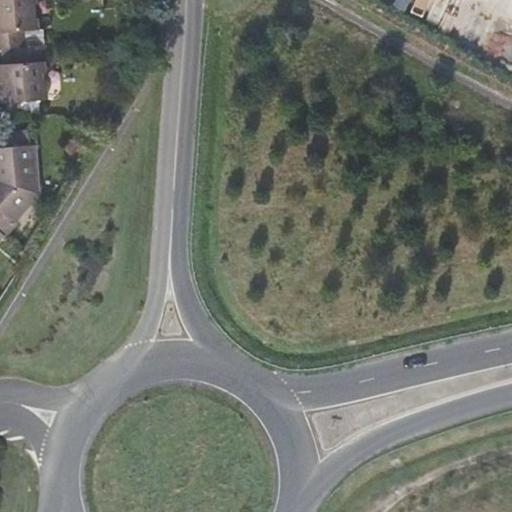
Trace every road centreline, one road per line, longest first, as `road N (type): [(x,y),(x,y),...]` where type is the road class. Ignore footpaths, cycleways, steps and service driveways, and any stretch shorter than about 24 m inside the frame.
road 1 (residential): [(171,259),(191,0)]
road 2 (tertiary): [(511,345),(277,400)]
road 3 (tertiary): [(307,509),(382,438),(511,397)]
road 4 (tertiary): [(121,376),(90,402),(69,435),(60,497)]
road 5 (residential): [(171,259),(152,323),(121,376)]
road 6 (track): [(396,511),(448,476),(511,459)]
